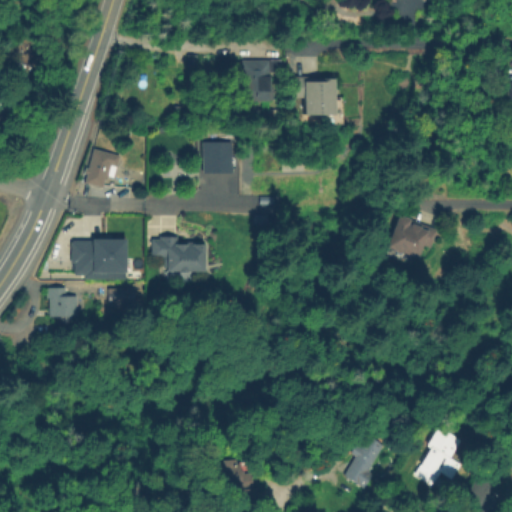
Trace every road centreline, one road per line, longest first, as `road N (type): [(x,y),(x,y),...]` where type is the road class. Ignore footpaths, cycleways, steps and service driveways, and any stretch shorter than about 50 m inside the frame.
road 1 (residential): [(511,43),(302,45)]
road 2 (residential): [(243,204),(47,196)]
road 3 (residential): [(273,47),(101,39)]
road 4 (primary): [(101,39),(47,196)]
